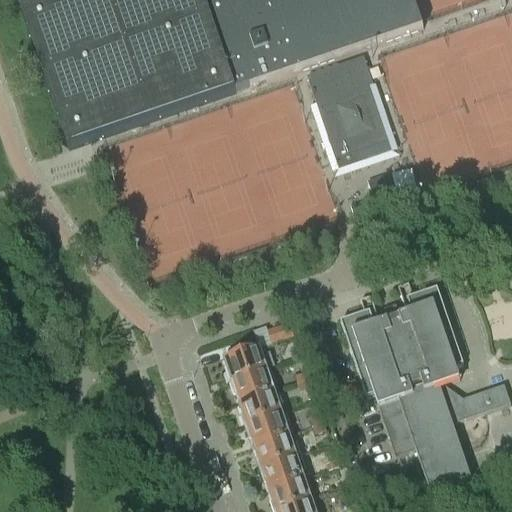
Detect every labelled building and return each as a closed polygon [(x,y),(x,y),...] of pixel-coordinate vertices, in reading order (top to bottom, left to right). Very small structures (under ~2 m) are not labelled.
[(29,0),(33,8),(20,12),(68,152),(109,138),(423,32),(412,0),(29,0)] [(388,145),(383,130),(378,132),(367,98),(363,99),(361,93),(373,88),(363,60),(306,80),(339,175),(362,167),(357,154),(378,147),(378,149),(388,145)] [(365,317),(340,325),(366,402),(374,399),(395,461),(416,454),(432,505),(473,491),(452,428),(510,408),(504,389),(462,403),(444,389),(459,384),(455,371),(463,368),(459,358),(452,337),(437,292),(412,301),(407,302),(402,304),(405,313),(378,322),(375,314),(369,315),(365,317)] [(267,334),(271,347),(293,340),(290,327),(267,334)] [(226,375),(229,385),(270,371),(262,350),(241,357),(240,354),(223,359),(228,372),(226,375)] [(270,371),(229,385),(233,397),(237,398),(239,406),(277,393),(270,371)] [(295,380),(297,386),(308,382),(306,376),(295,380)] [(308,382),(297,386),(299,393),(310,389),(308,382)] [(277,393),(239,406),(243,416),(241,418),(244,429),(285,415),(277,393)] [(285,415),(244,429),(248,441),(251,442),(254,451),(292,437),(285,415)] [(309,424),(312,431),(323,427),(321,420),(309,424)] [(323,427),(312,431),(314,437),(325,433),(323,427)] [(292,437),(254,451),(257,459),(255,462),(259,473),(300,459),(292,437)] [(300,459),(259,473),(263,484),(266,485),(269,494),(307,481),(300,459)] [(324,468),(326,474),(338,470),(336,464),(324,468)] [(398,487),(421,479),(418,470),(395,478),(398,487)] [(307,481),(269,494),(272,502),(270,505),(272,511),(289,511),(315,503),(307,481)] [(317,511),(315,503),(289,511),(317,511)]
